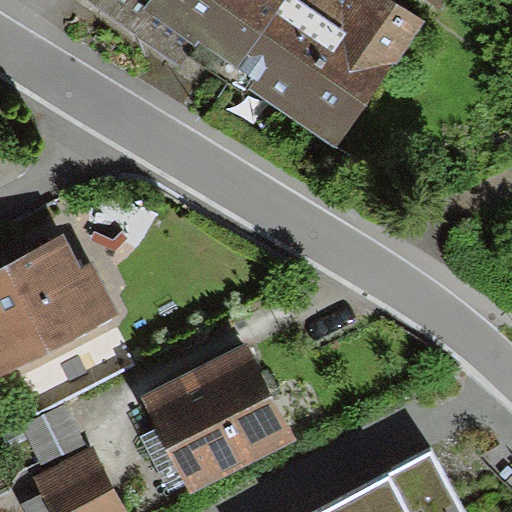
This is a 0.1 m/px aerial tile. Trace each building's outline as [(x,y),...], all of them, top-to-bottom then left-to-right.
[(144,0),(337,131),(424,3),(420,0),(144,0)] [(62,220),(0,251),(0,353),(115,295),(92,249),(80,255),(62,220)] [(149,376),(194,468),(292,419),(246,327),(149,376)] [(35,417),(47,455),(90,443),(78,404),(35,417)] [(36,471),(56,511),(131,511),(96,442),(36,471)] [(449,511),(423,462),(325,511),(449,511)]
